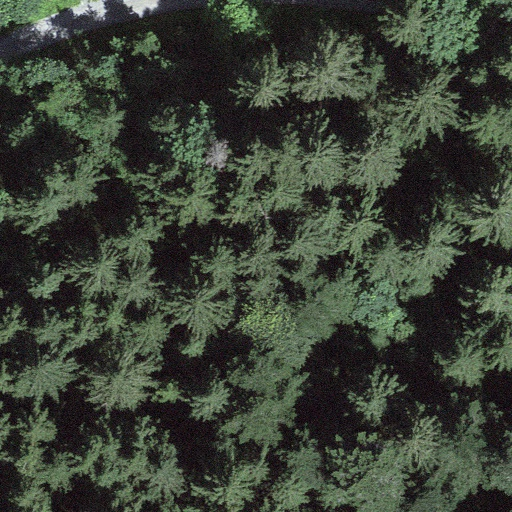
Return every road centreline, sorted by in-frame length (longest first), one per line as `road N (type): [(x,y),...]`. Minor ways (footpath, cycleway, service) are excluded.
road 1 (track): [(0,50),(147,0)]
road 2 (track): [(360,0),(511,18)]
